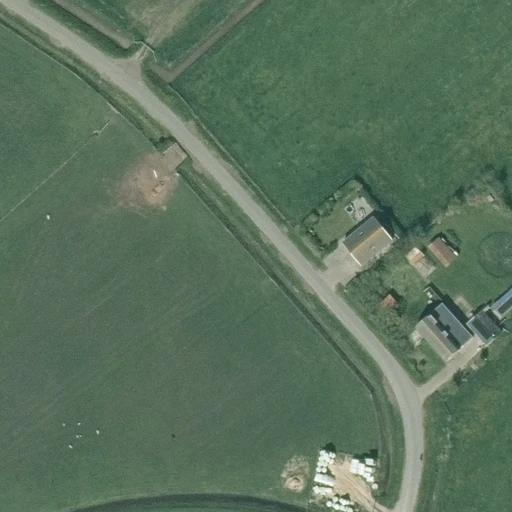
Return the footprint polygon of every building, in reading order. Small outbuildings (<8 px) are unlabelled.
[(374,219),(342,245),(361,268),(393,242),(374,219)] [(440,239),(429,248),(447,269),(458,259),(440,239)] [(390,296),(380,305),(388,314),(399,306),(390,296)] [(447,364),(471,342),(474,338),(443,304),(415,329),(447,364)] [(503,332),(484,311),(468,325),(487,347),(503,332)]
